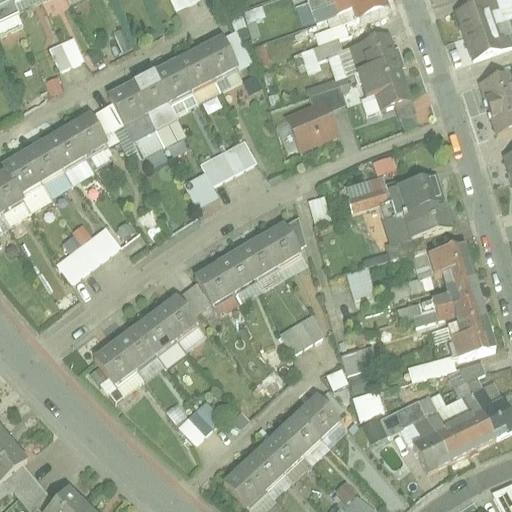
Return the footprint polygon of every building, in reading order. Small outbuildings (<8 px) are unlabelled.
[(194,0),(163,0),(171,15),(196,4),(194,0)] [(390,14),(384,0),(344,0),(355,27),(390,14)] [(502,56),(484,5),(455,16),(474,66),(502,56)] [(413,102),(390,39),(345,55),(369,119),(413,102)] [(44,51),(55,76),(80,65),(70,40),(44,51)] [(232,75),(218,45),(155,73),(158,80),(108,102),(121,133),(172,110),(169,103),(232,75)] [(494,141),(511,135),(511,97),(506,80),(478,89),(494,141)] [(325,106),(283,122),(297,158),(339,141),(325,106)] [(102,148),(86,121),(0,170),(0,173),(3,179),(0,181),(0,215),(21,204),(16,197),(102,148)] [(244,143),(199,167),(211,188),(256,165),(244,143)] [(454,232),(439,179),(386,193),(384,183),(347,193),(353,216),(398,204),(409,244),(454,232)] [(319,198),(303,204),(312,226),(327,220),(319,198)] [(299,257),(281,229),(196,283),(214,311),(299,257)] [(104,230),(55,267),(69,286),(118,249),(104,230)] [(458,362),(492,353),(465,251),(431,260),(458,362)] [(342,277),(349,299),(371,291),(364,270),(342,277)] [(402,287),(383,290),(385,302),(405,299),(402,287)] [(194,330),(176,305),(96,361),(113,386),(194,330)] [(275,337),(288,359),(321,340),(308,318),(275,337)] [(338,371),(319,379),(325,393),(343,386),(341,381),(376,368),(368,348),(334,361),(338,371)] [(372,393),(346,402),(354,425),(380,416),(372,393)] [(428,481),(511,440),(511,426),(504,409),(491,415),(483,397),(463,406),(471,424),(446,436),(438,419),(413,431),(423,450),(415,454),(428,481)] [(172,430),(191,449),(220,422),(201,403),(172,430)] [(317,403),(223,486),(242,507),(336,425),(317,403)] [(173,405),(161,414),(171,427),(183,418),(173,405)] [(0,486),(25,465),(0,434),(0,486)] [(57,511),(80,511),(68,500),(57,511)] [(368,511),(356,503),(348,511),(368,511)]
